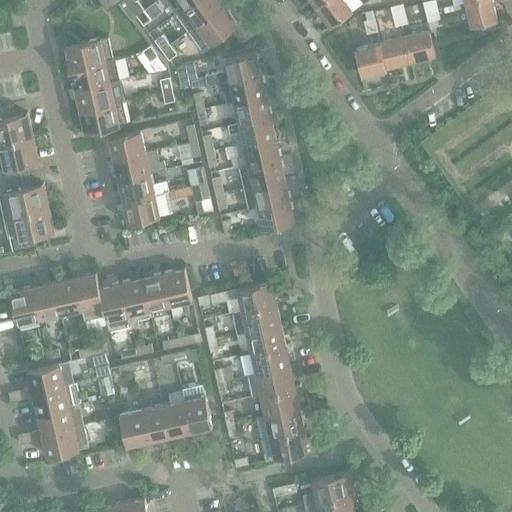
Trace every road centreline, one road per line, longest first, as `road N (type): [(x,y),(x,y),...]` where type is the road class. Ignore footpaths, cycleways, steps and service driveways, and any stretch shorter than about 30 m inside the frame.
road 1 (residential): [(400,481),(338,376),(307,229)]
road 2 (residential): [(84,244),(116,264),(307,229)]
road 3 (residential): [(4,448),(25,486),(136,467),(179,482)]
road 4 (residential): [(511,332),(398,167)]
road 5 (residential): [(84,244),(41,57)]
road 6 (residential): [(373,133),(269,0)]
road 7 (residential): [(373,133),(511,36)]
